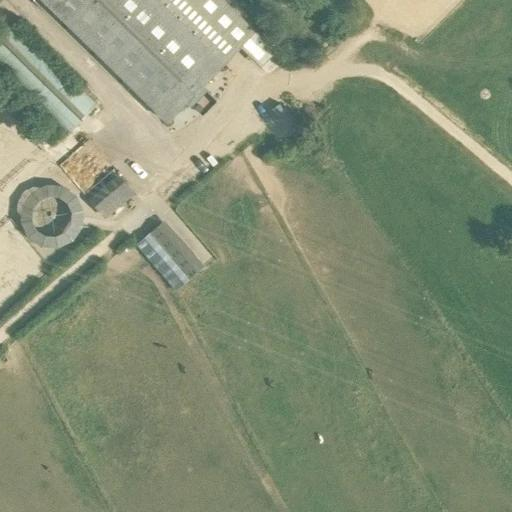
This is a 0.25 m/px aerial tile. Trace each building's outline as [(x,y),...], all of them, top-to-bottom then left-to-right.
[(158,0),(42,0),(168,122),(225,64),(158,0)] [(256,32),(222,0),(158,0),(225,64),(242,46),(256,32)] [(97,105),(13,23),(0,35),(0,69),(67,135),(97,105)] [(256,32),(242,46),(259,63),(273,49),(256,32)] [(118,176),(90,200),(105,217),(133,193),(118,176)] [(84,188),(27,186),(25,241),(82,244),(84,188)] [(200,270),(160,224),(150,232),(190,278),(191,278),(200,270)] [(190,278),(150,232),(137,243),(177,289),(190,278)]
